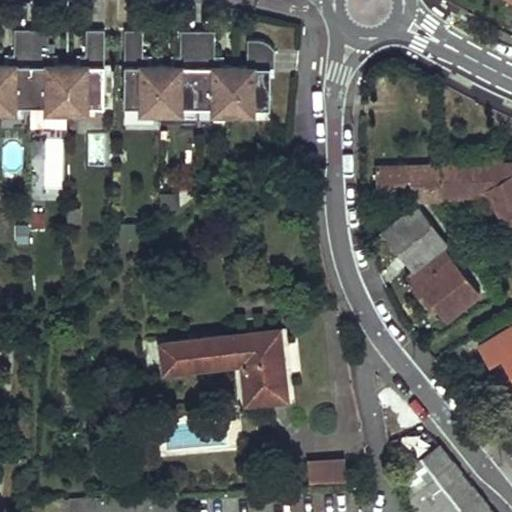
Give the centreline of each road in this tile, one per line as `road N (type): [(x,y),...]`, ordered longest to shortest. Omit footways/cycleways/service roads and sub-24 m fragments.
road 1 (residential): [(352,35),(334,104),(343,253),(367,314),(511,496)]
road 2 (residential): [(399,22),(511,80)]
